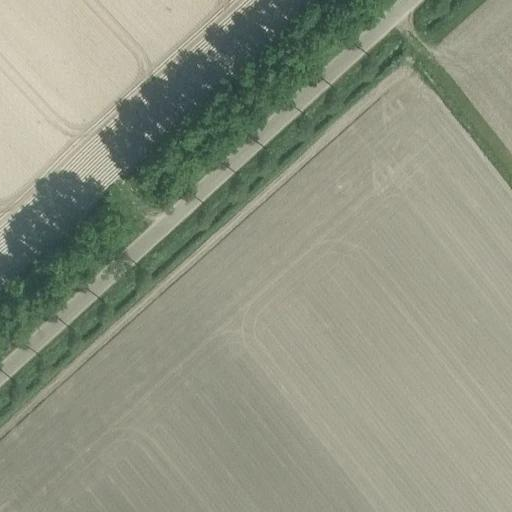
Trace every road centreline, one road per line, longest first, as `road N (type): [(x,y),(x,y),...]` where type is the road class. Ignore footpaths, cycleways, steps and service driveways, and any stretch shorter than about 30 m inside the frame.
road 1 (unclassified): [(0,376),(410,0)]
road 2 (track): [(511,163),(393,15)]
